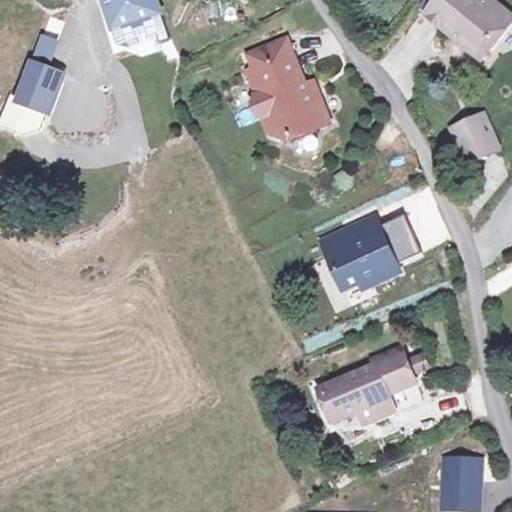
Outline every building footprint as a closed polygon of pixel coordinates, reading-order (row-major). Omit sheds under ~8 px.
[(123,0),(104,0),(98,2),(110,36),(111,36),(133,28),(123,0)] [(123,0),(133,28),(156,20),(157,20),(150,0),(123,0)] [(507,28),(487,12),(490,7),(480,0),(440,0),(427,19),(480,61),(507,28)] [(487,12),(507,28),(511,22),(511,17),(495,3),(490,7),(487,12)] [(133,28),(111,36),(116,48),(125,50),(155,40),(157,47),(165,45),(156,20),(133,28)] [(44,33),(30,58),(43,66),(58,41),(44,33)] [(234,59),(239,71),(276,54),(270,42),(234,59)] [(290,86),(276,54),(239,71),(232,74),(257,131),(279,140),(316,124),(297,83),(290,86)] [(38,109),(57,74),(43,66),(30,58),(11,93),(38,109)] [(483,120),(452,135),(470,171),(502,155),(483,120)] [(424,264),(403,214),(380,223),(375,212),(315,236),(341,298),(424,264)] [(424,352),(407,358),(413,373),(429,367),(424,352)] [(357,375),(360,381),(389,370),(385,362),(357,375)] [(402,398),(389,370),(360,381),(304,405),(320,442),(378,418),(374,411),(402,398)]
